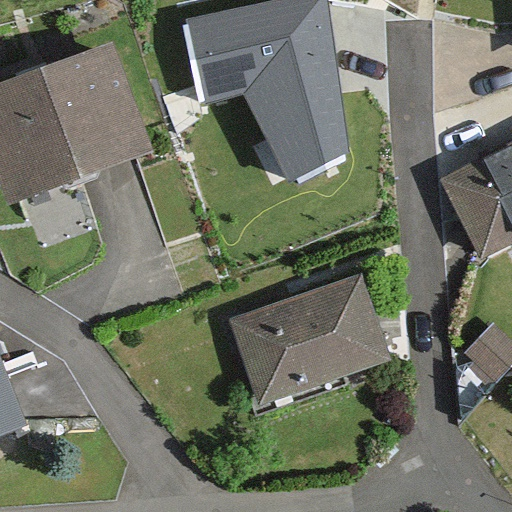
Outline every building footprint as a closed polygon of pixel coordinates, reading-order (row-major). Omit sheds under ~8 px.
[(346,153),(324,0),(289,0),(188,20),(205,103),(243,93),(290,182),(346,153)] [(150,160),(114,64),(0,105),(0,181),(11,211),(150,160)] [(491,270),(511,258),(511,152),(446,190),(491,270)] [(359,277),(229,320),(261,416),(391,373),(359,277)] [(0,354),(0,457),(37,443),(0,354)]
